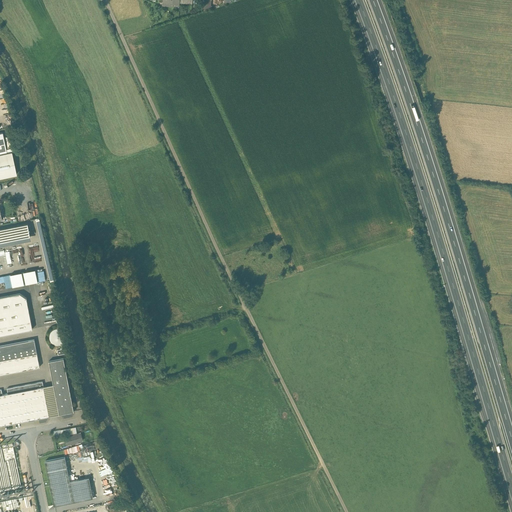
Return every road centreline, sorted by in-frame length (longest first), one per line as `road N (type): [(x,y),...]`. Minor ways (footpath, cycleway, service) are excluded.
road 1 (unclassified): [(346,511),(105,0)]
road 2 (motorway): [(358,0),(511,489)]
road 3 (motorway): [(511,439),(375,0)]
